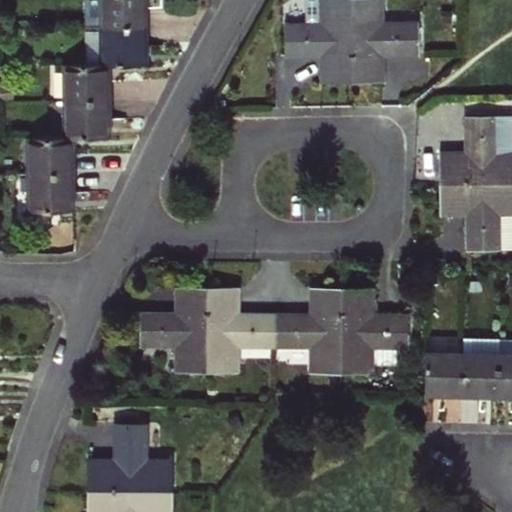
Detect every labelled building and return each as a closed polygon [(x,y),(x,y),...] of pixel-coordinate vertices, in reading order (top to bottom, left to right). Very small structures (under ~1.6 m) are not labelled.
[(101,0),(102,27),(144,27),(143,0),(101,0)] [(310,0),(310,25),(287,25),(287,57),(325,56),(326,82),(352,82),(351,0),(310,0)] [(381,0),(351,0),(352,82),(380,81),(380,55),(420,54),(420,24),(382,23),(381,0)] [(102,27),(84,28),(85,63),(108,63),(144,63),(144,27),(102,27)] [(85,63),(67,63),(67,100),(109,99),(108,63),(85,63)] [(109,99),(67,100),(67,137),(72,137),(109,136),(109,99)] [(441,156),(441,184),(511,182),(511,115),(465,116),(466,155),(441,156)] [(31,174),(72,174),(72,137),(67,137),(30,137),(31,174)] [(72,174),(31,174),(31,210),(72,210),(72,174)] [(511,182),(441,184),(441,210),(466,210),(466,250),(511,249),(511,182)] [(178,313),(142,313),(142,345),(178,345),(178,372),(207,372),(208,287),(178,286),(178,313)] [(208,287),(207,372),(238,372),(238,345),(275,345),(275,314),(235,314),(235,287),(208,287)] [(275,314),(275,345),(312,346),(312,372),(341,372),(342,288),(314,288),(313,314),(275,314)] [(407,315),(370,315),(370,288),(342,288),(341,372),(373,372),(373,363),(407,364),(407,315)] [(511,340),(501,341),(500,356),(511,356),(511,340)] [(426,391),(463,392),(464,355),(427,355),(426,391)] [(464,355),(463,392),(500,392),(500,356),(464,355)] [(511,356),(500,356),(500,392),(511,392),(511,356)] [(89,462),(89,489),(171,490),(172,460),(147,460),(148,423),(116,423),(116,462),(89,462)] [(170,511),(171,490),(89,489),(88,511),(170,511)]
